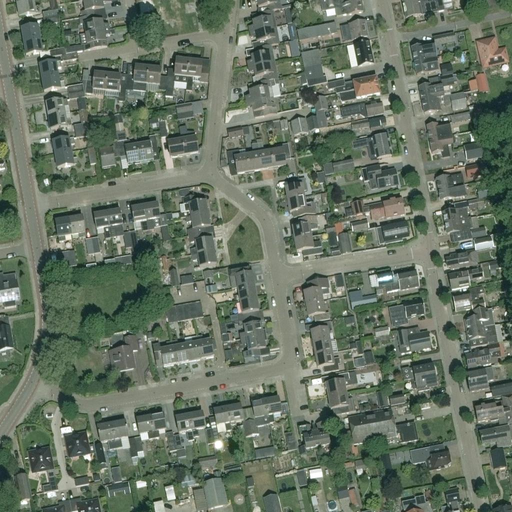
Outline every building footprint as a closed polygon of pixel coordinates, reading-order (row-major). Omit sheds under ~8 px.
[(82,19),(92,17),(95,17),(94,11),(104,9),(104,3),(108,3),(107,0),(96,0),(83,2),(85,11),(81,12),(82,18),(82,19)] [(269,13),(273,12),(281,10),(279,0),(252,0),(254,4),(258,3),(259,9),(267,7),(269,13)] [(359,0),(324,0),(320,1),(323,13),(334,11),(336,18),(347,16),(363,13),(359,0)] [(436,2),(437,8),(438,13),(445,12),(442,0),(410,0),(402,2),(404,11),(416,9),(415,7),(436,2)] [(34,9),(33,2),(17,5),(19,18),(36,15),(40,14),(39,8),(34,9)] [(438,13),(437,8),(436,2),(415,7),(416,9),(404,11),(406,20),(438,13)] [(43,20),(59,17),(58,11),(42,13),(43,20)] [(250,34),(276,29),(274,18),(275,18),(273,12),(269,13),(261,14),(262,20),(253,22),(254,28),(249,29),(250,34)] [(59,17),(43,20),(44,26),(60,24),(59,17)] [(85,35),(109,31),(108,25),(104,25),(103,21),(93,22),(92,17),(82,19),(82,18),(79,19),(80,25),(84,24),(85,35)] [(365,22),(349,26),(350,34),(353,33),(354,40),(368,37),(365,22)] [(335,24),(308,30),(310,39),(337,34),(335,24)] [(21,30),(23,43),(40,40),(39,33),(43,32),(42,26),(21,30)] [(267,47),(272,47),(280,45),(279,39),(276,29),(250,34),(251,39),(256,38),(257,43),(266,41),(267,47)] [(83,46),(84,51),(108,47),(106,36),(110,35),(109,31),(85,35),(87,45),(83,45),(83,46)] [(434,46),(448,43),(447,36),(432,39),(433,46),(434,45),(434,46)] [(40,40),(23,43),(26,56),(47,52),(46,46),(41,47),(40,40)] [(478,44),(483,69),(501,65),(501,63),(508,62),(505,50),(498,52),(495,40),(478,44)] [(373,64),(369,43),(354,46),(358,67),(373,64)] [(412,49),(414,62),(431,59),(437,58),(434,46),(434,45),(433,46),(423,48),(422,47),(412,49)] [(64,49),(66,55),(77,53),(84,52),(84,51),(83,46),(64,49)] [(247,63),(249,69),(271,64),(275,64),(272,47),(267,47),(259,49),(260,55),(251,57),(252,62),(247,63)] [(50,58),(62,56),(66,55),(64,49),(49,52),(50,58)] [(304,70),(321,67),(318,51),(301,55),(304,70)] [(63,63),(78,60),(77,53),(66,55),(62,56),(63,63)] [(431,59),(414,62),(417,77),(428,75),(428,74),(439,71),(437,58),(431,59)] [(166,92),(173,92),(174,83),(186,84),(189,61),(176,60),(175,70),(168,69),(167,77),(168,77),(166,92)] [(189,61),(186,84),(185,91),(192,92),(193,83),(207,84),(209,70),(201,69),(202,62),(189,61)] [(39,66),(42,79),(58,76),(57,69),(62,69),(61,62),(39,66)] [(257,84),(274,81),(278,80),(277,74),(273,74),(271,64),(249,69),(250,74),(255,73),(256,78),(252,79),(253,85),(257,84)] [(147,85),(148,68),(135,66),(134,77),(127,77),(126,85),(126,91),(133,92),(134,84),(147,85)] [(166,92),(168,77),(167,77),(160,77),(161,69),(148,68),(147,85),(159,87),(158,91),(165,92),(166,92)] [(105,92),(107,75),(94,73),(94,81),(86,81),(85,95),(92,96),(93,91),(105,92)] [(125,98),(126,91),(126,85),(119,84),(120,76),(107,75),(105,92),(118,93),(117,102),(125,103),(125,98)] [(58,76),(42,79),(44,92),(65,88),(64,82),(60,83),(58,76)] [(422,102),(438,99),(444,98),(443,89),(454,87),(452,77),(429,81),(430,86),(419,88),(422,102)] [(327,85),(326,78),(306,82),(308,89),(327,85)] [(339,95),(378,87),(376,79),(352,83),(345,85),(345,88),(335,90),(336,95),(339,95)] [(246,98),(247,103),(270,99),(268,89),(275,87),(274,81),(257,84),(258,90),(249,92),(250,97),(246,98)] [(329,91),(335,90),(334,83),(327,84),(329,91)] [(68,94),(83,92),(82,86),(67,88),(68,94)] [(379,96),(378,87),(339,95),(340,103),(342,104),(357,101),(356,100),(379,96)] [(487,87),(478,89),(479,95),(488,93),(487,87)] [(83,92),(68,94),(69,101),(85,98),(83,92)] [(466,109),(463,94),(449,97),(452,112),(466,109)] [(312,100),(315,113),(327,110),(325,98),(312,100)] [(272,109),(271,105),(270,99),(247,103),(248,108),(252,108),(255,119),(276,114),(275,109),(272,109)] [(441,112),(438,99),(422,102),(425,116),(435,114),(435,113),(441,112)] [(48,118),(65,115),(64,108),(68,107),(67,101),(46,104),(48,118)] [(190,104),(184,105),(176,107),(177,113),(192,110),(190,104)] [(383,115),(381,104),(365,107),(365,105),(340,110),(342,119),(359,116),(365,119),(367,118),(383,115)] [(481,111),(469,113),(450,117),(452,125),(475,120),(475,119),(482,118),(481,111)] [(65,115),(48,118),(51,131),(72,127),(71,121),(66,122),(65,115)] [(124,126),(122,118),(114,119),(116,127),(124,126)] [(317,118),(315,118),(306,120),(309,132),(320,130),(317,118)] [(369,122),(356,125),(351,126),(352,131),(370,127),(371,132),(382,130),(382,128),(386,127),(384,118),(368,121),(369,122)] [(305,120),(298,121),(301,135),(308,133),(305,120)] [(294,137),(301,135),(298,121),(291,123),(294,137)] [(160,139),(167,137),(164,122),(158,123),(160,139)] [(75,133),(90,130),(89,124),(73,126),(75,133)] [(427,127),(430,141),(451,137),(449,124),(438,126),(437,125),(427,127)] [(181,141),(184,156),(197,154),(195,138),(187,140),(185,128),(179,129),(181,141)] [(243,137),(241,129),(227,132),(229,139),(243,137)] [(90,130),(75,133),(76,139),(91,137),(90,130)] [(140,164),(136,145),(130,146),(129,141),(126,141),(125,132),(115,134),(117,143),(120,158),(126,157),(127,166),(140,164)] [(150,143),(136,145),(140,164),(152,161),(151,152),(158,151),(155,136),(149,137),(150,143)] [(370,161),(377,160),(392,157),(388,136),(360,142),(361,148),(367,147),(370,161)] [(454,138),(451,137),(430,141),(432,155),(441,153),(442,159),(450,158),(447,146),(453,145),(455,143),(454,138)] [(55,156),(72,153),(71,147),(75,146),(74,139),(53,143),(55,156)] [(170,158),(184,156),(181,141),(167,143),(170,158)] [(114,159),(120,158),(117,143),(111,144),(112,149),(98,152),(102,170),(115,168),(114,159)] [(466,162),(488,157),(485,143),(463,147),(466,162)] [(261,171),(273,169),(270,152),(264,154),(262,144),(257,145),(261,171)] [(261,171),(257,145),(252,146),(253,155),(246,157),(249,173),(261,171)] [(270,152),(273,169),(285,167),(284,161),(291,160),(288,146),(276,148),(277,151),(270,152)] [(93,149),(90,150),(87,150),(89,166),(96,165),(93,149)] [(237,175),(249,173),(246,157),(240,158),(239,152),(227,154),(230,171),(236,169),(237,175)] [(72,153),(55,156),(57,169),(79,166),(78,159),(73,160),(72,153)] [(352,160),(332,164),(334,174),(354,170),(352,160)] [(472,167),(474,174),(487,172),(485,165),(472,167)] [(362,171),(364,183),(376,180),(378,190),(397,186),(394,171),(380,174),(379,167),(362,171)] [(439,191),(463,186),(461,175),(437,180),(439,191)] [(285,189),(288,202),(304,199),(303,192),(307,192),(304,179),(290,182),(291,188),(285,189)] [(465,197),(463,186),(439,191),(441,202),(465,197)] [(491,197),(489,186),(476,189),(478,200),(482,200),(491,197)] [(179,207),(181,214),(179,215),(180,219),(186,218),(186,219),(208,215),(206,202),(199,203),(198,197),(183,200),(184,206),(179,207)] [(370,214),(371,214),(402,207),(400,198),(383,202),(383,204),(363,208),(365,215),(370,214)] [(304,199),(288,202),(290,214),(295,213),(297,219),(315,215),(313,204),(305,205),(304,199)] [(478,200),(466,203),(468,211),(477,209),(477,211),(484,210),(482,200),(478,200)] [(351,205),(353,217),(365,215),(363,208),(362,203),(351,205)] [(144,207),(149,232),(154,231),(152,221),(160,219),(157,204),(144,207)] [(149,232),(144,207),(131,209),(134,224),(141,222),(143,233),(149,232)] [(402,207),(371,214),(372,221),(386,218),(386,220),(404,216),(402,207)] [(443,214),(445,225),(468,220),(466,209),(443,214)] [(107,213),(111,239),(117,239),(115,227),(122,226),(119,211),(107,213)] [(104,229),(106,240),(111,239),(107,213),(94,215),(96,230),(104,229)] [(208,215),(186,219),(187,224),(192,223),(193,230),(188,231),(190,238),(205,235),(204,229),(210,228),(208,215)] [(81,217),(69,219),(72,236),(78,235),(79,239),(85,238),(81,217)] [(292,229),(294,241),(311,238),(310,232),(318,230),(316,218),(297,221),(298,228),(292,229)] [(72,236),(69,219),(55,222),(59,243),(66,242),(65,237),(72,236)] [(447,236),(450,235),(461,233),(461,236),(470,234),(470,230),(472,230),(470,219),(468,220),(445,225),(447,236)] [(350,225),(352,233),(369,229),(367,221),(350,225)] [(385,246),(394,244),(402,242),(402,240),(409,238),(409,237),(410,235),(410,232),(407,231),(405,223),(382,228),(385,246)] [(167,227),(161,228),(163,243),(170,242),(167,227)] [(471,231),(472,234),(472,239),(486,237),(485,229),(471,231)] [(129,233),(132,249),(138,248),(135,232),(129,233)] [(126,250),(131,249),(132,249),(129,233),(123,234),(126,250)] [(250,248),(265,249),(265,235),(251,234),(250,248)] [(198,255),(215,252),(212,239),(206,241),(205,235),(190,238),(191,243),(195,242),(197,250),(191,251),(192,256),(198,255)] [(338,237),(340,250),(341,256),(351,254),(348,235),(338,237)] [(312,244),(311,238),(294,241),(297,253),(302,252),(303,258),(322,255),(320,242),(312,244)] [(98,239),(92,240),(94,255),(100,254),(98,239)] [(475,242),(476,252),(494,249),(492,239),(475,242)] [(86,241),(88,256),(94,255),(92,240),(86,241)] [(59,255),(60,261),(61,269),(77,267),(74,252),(59,255)] [(198,255),(192,256),(193,262),(199,261),(200,268),(217,265),(215,252),(198,255)] [(446,260),(448,268),(448,269),(450,268),(451,271),(472,267),(469,253),(450,257),(451,259),(446,260)] [(116,268),(133,265),(131,257),(115,260),(116,268)] [(503,261),(489,264),(490,270),(504,268),(503,261)] [(253,274),(250,274),(249,268),(230,271),(233,291),(238,290),(255,287),(253,274)] [(449,277),(452,291),(470,288),(468,281),(483,278),(481,271),(467,274),(467,273),(449,277)] [(170,273),(173,288),(179,287),(176,272),(170,273)] [(386,287),(417,281),(416,272),(397,275),(397,276),(392,277),(392,273),(376,276),(378,288),(386,287)] [(0,303),(4,303),(5,309),(4,309),(5,310),(16,308),(16,307),(15,307),(15,301),(19,301),(15,275),(2,277),(2,279),(0,279),(0,303)] [(306,306),(322,303),(321,297),(329,295),(327,280),(307,284),(308,293),(304,294),(306,306)] [(386,288),(387,293),(400,291),(400,292),(419,288),(417,281),(386,287),(386,288)] [(205,289),(206,295),(217,293),(216,286),(205,289)] [(255,287),(238,290),(239,297),(235,298),(236,303),(240,302),(257,299),(255,287)] [(484,302),(480,303),(479,296),(484,295),(483,288),(469,291),(470,295),(454,298),(457,314),(473,310),(473,313),(486,310),(484,302)] [(351,299),(353,309),(368,307),(366,296),(351,299)] [(237,316),(238,322),(254,319),(253,313),(259,312),(257,299),(240,302),(242,315),(237,316)] [(391,320),(398,319),(399,327),(408,325),(407,319),(424,316),(422,301),(404,305),(404,307),(389,310),(391,320)] [(322,303),(306,306),(308,318),(314,317),(315,323),(330,320),(329,315),(325,316),(322,303)] [(194,305),(197,320),(203,319),(201,304),(194,305)] [(197,320),(194,305),(188,306),(191,321),(197,320)] [(182,307),(185,322),(191,321),(188,306),(182,307)] [(185,322),(182,307),(176,308),(178,323),(185,322)] [(471,314),(472,320),(465,322),(467,332),(485,329),(484,323),(490,322),(489,317),(493,317),(492,311),(471,314)] [(0,351),(14,350),(9,321),(9,317),(0,318),(0,351)] [(241,341),(264,337),(262,324),(255,325),(254,319),(238,322),(239,328),(244,327),(245,334),(240,335),(241,341)] [(327,330),(331,329),(330,323),(315,326),(317,332),(311,333),(313,345),(329,342),(327,330)] [(387,327),(374,330),(375,338),(389,335),(387,327)] [(484,345),(498,343),(495,327),(485,329),(467,332),(469,342),(483,340),(484,345)] [(401,355),(411,353),(431,349),(428,333),(414,336),(413,330),(397,333),(401,355)] [(233,333),(224,334),(225,342),(234,341),(233,333)] [(147,336),(148,343),(156,342),(155,334),(147,336)] [(197,338),(201,361),(214,358),(210,341),(203,342),(202,337),(197,338)] [(266,349),(264,337),(241,341),(242,346),(247,345),(249,353),(244,353),(245,360),(260,357),(259,351),(266,349)] [(114,373),(118,372),(134,369),(130,353),(138,351),(135,338),(125,340),(126,350),(110,353),(114,373)] [(189,363),(201,361),(197,338),(191,339),(192,344),(185,346),(189,363)] [(176,366),(189,363),(185,346),(178,347),(177,342),(172,343),(176,366)] [(332,354),(329,342),(313,345),(315,357),(332,354)] [(157,368),(163,367),(163,368),(176,366),(172,343),(166,344),(167,349),(160,351),(159,345),(153,347),(157,368)] [(466,358),(468,370),(491,366),(490,361),(501,359),(498,345),(487,347),(488,352),(478,353),(474,354),(474,356),(466,358)] [(234,350),(226,351),(227,363),(234,362),(234,350)] [(333,360),(332,354),(315,357),(317,369),(323,368),(324,374),(339,372),(338,366),(340,365),(339,359),(333,360)] [(260,363),(259,357),(245,360),(246,366),(260,363)] [(348,362),(349,372),(359,371),(358,362),(348,362)] [(383,370),(395,368),(393,362),(382,364),(383,370)] [(404,382),(411,381),(435,376),(434,375),(436,375),(435,368),(433,368),(433,366),(425,367),(424,364),(413,366),(414,369),(412,369),(413,371),(409,371),(409,369),(402,370),(404,382)] [(484,371),(466,375),(470,393),(488,390),(484,371)] [(329,398),(346,395),(345,388),(351,386),(348,374),(334,377),(335,383),(326,385),(329,398)] [(435,377),(435,376),(411,381),(412,386),(416,386),(417,390),(418,390),(418,393),(430,391),(429,388),(437,387),(436,384),(438,384),(436,377),(435,377)] [(511,384),(511,385),(491,389),(493,398),(511,394),(511,384)] [(354,400),(347,401),(346,395),(329,398),(331,411),(335,410),(336,416),(356,413),(355,405),(354,400)] [(403,396),(389,398),(391,407),(405,404),(403,396)] [(475,407),(477,416),(505,410),(505,412),(511,410),(511,396),(502,399),(503,402),(475,407)] [(269,419),(270,425),(275,424),(274,416),(282,415),(279,399),(266,402),(269,419)] [(270,425),(269,419),(266,402),(252,404),(255,420),(263,418),(264,426),(270,425)] [(232,408),(228,409),(231,427),(236,426),(236,424),(244,422),(241,406),(240,407),(240,404),(232,406),(232,408)] [(359,406),(360,413),(370,411),(368,404),(359,406)] [(252,408),(244,409),(246,419),(254,418),(252,408)] [(220,443),(217,427),(225,425),(226,433),(232,432),(231,427),(228,409),(214,412),(215,418),(209,419),(211,430),(214,445),(220,443)] [(511,410),(505,412),(505,410),(477,416),(478,423),(489,421),(491,422),(499,421),(498,419),(504,418),(504,416),(506,416),(508,425),(511,424),(511,410)] [(392,411),(348,419),(353,445),(397,437),(396,435),(401,434),(403,444),(417,441),(414,426),(395,429),(392,411)] [(190,416),(193,434),(194,439),(199,437),(198,430),(206,429),(203,413),(190,416)] [(164,415),(150,417),(154,439),(160,439),(158,432),(167,430),(164,415)] [(193,434),(190,416),(176,419),(179,434),(187,432),(187,435),(193,434)] [(154,439),(150,417),(137,420),(140,435),(147,434),(149,440),(154,439)] [(256,421),(249,422),(252,437),(259,436),(256,421)] [(126,422),(112,425),(115,443),(116,450),(123,448),(121,440),(128,439),(127,431),(128,431),(126,422)] [(245,438),(252,437),(249,422),(242,424),(245,438)] [(316,440),(328,437),(327,432),(329,432),(327,422),(316,425),(318,434),(315,434),(316,440)] [(116,450),(115,443),(112,425),(97,428),(98,436),(99,436),(101,444),(108,442),(110,451),(116,450)] [(316,440),(315,434),(312,435),(310,426),(298,429),(300,438),(302,437),(303,442),(316,440)] [(208,446),(214,445),(211,430),(205,431),(208,446)] [(508,430),(501,431),(500,431),(497,431),(497,432),(480,435),(482,446),(497,444),(498,448),(511,446),(508,430)] [(169,453),(175,452),(173,437),(172,433),(166,434),(169,453)] [(86,434),(65,438),(69,458),(90,454),(86,434)] [(292,434),(285,436),(288,453),(296,451),(292,434)] [(173,437),(175,452),(182,451),(179,436),(173,437)] [(316,440),(318,449),(325,447),(325,451),(334,449),(333,441),(329,442),(328,437),(316,440)] [(134,439),(137,454),(143,453),(140,438),(134,439)] [(137,454),(134,439),(128,440),(130,455),(137,454)] [(316,440),(303,442),(305,447),(300,448),(302,456),(310,454),(309,451),(318,449),(316,440)] [(95,447),(97,454),(99,465),(100,471),(105,470),(104,464),(105,464),(101,446),(95,447)] [(55,478),(49,449),(29,453),(33,474),(47,471),(50,486),(42,487),(44,494),(58,491),(55,478)] [(429,449),(418,452),(410,453),(412,466),(426,463),(428,472),(449,468),(451,466),(448,454),(431,458),(429,449)] [(504,451),(492,453),(495,471),(507,469),(504,451)] [(381,457),(384,473),(392,472),(388,455),(381,457)] [(31,500),(27,477),(15,479),(20,503),(31,500)] [(348,484),(346,477),(336,479),(338,486),(348,484)] [(88,478),(75,481),(76,488),(89,485),(88,478)] [(222,480),(203,484),(208,510),(227,506),(222,480)] [(347,486),(336,488),(339,500),(349,498),(347,486)] [(447,505),(449,505),(450,507),(442,509),(442,511),(458,511),(456,503),(459,503),(457,490),(444,493),(447,505)] [(425,493),(427,504),(428,504),(428,505),(435,504),(432,492),(425,493)] [(279,511),(276,497),(265,500),(267,511),(279,511)] [(415,499),(415,501),(417,511),(429,511),(428,505),(428,504),(427,504),(425,504),(424,498),(415,499)] [(81,504),(81,500),(69,502),(71,511),(99,511),(98,501),(81,504)] [(154,503),(156,511),(166,511),(163,500),(154,503)] [(417,511),(415,501),(402,504),(403,511),(417,511)] [(71,511),(69,502),(58,504),(59,508),(43,511),(71,511)]
